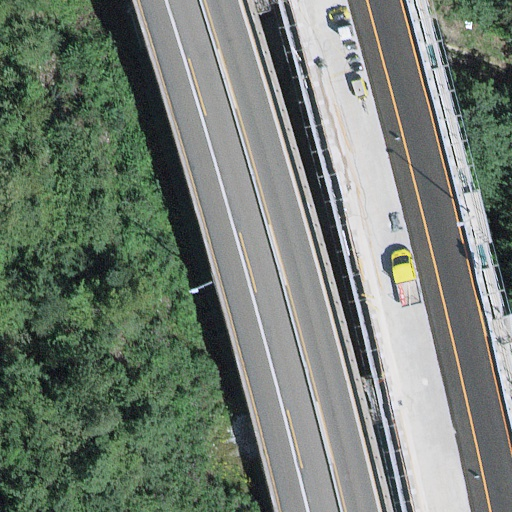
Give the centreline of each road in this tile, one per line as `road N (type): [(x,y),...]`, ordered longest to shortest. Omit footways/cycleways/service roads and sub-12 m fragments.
road 1 (motorway): [(201,0),(342,511)]
road 2 (motorway): [(470,511),(340,0)]
